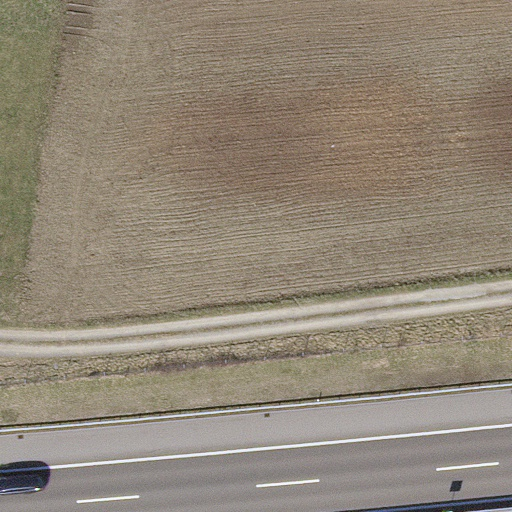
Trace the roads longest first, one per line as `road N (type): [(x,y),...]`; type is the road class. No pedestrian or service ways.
road 1 (track): [(0,337),(65,343),(511,296)]
road 2 (motorway): [(511,463),(0,509)]
